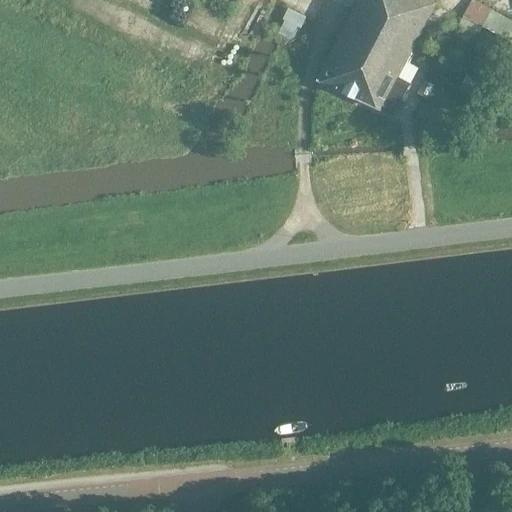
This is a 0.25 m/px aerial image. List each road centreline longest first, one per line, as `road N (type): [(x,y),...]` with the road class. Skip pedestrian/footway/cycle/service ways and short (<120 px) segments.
road 1 (unclassified): [(0,290),(511,231)]
road 2 (unclassified): [(0,507),(511,449)]
